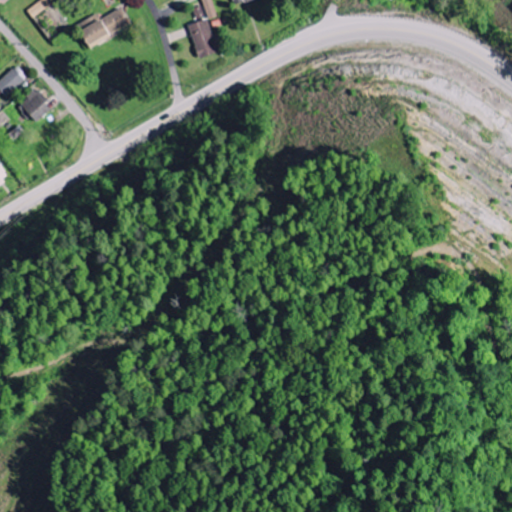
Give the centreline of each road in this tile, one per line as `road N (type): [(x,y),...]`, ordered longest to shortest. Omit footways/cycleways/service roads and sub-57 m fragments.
road 1 (secondary): [(511,71),(442,25),(350,25),(264,62),(0,217)]
road 2 (residential): [(104,155),(0,27)]
